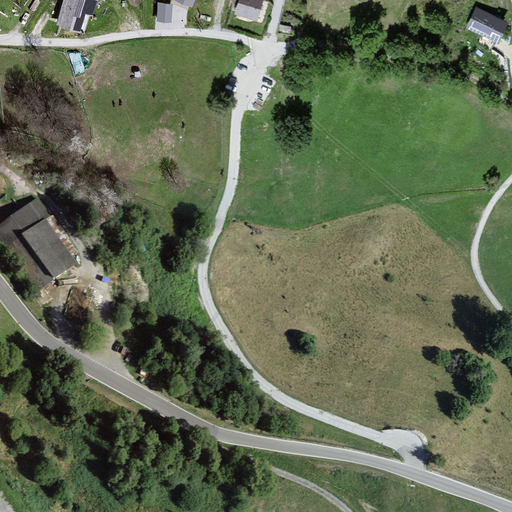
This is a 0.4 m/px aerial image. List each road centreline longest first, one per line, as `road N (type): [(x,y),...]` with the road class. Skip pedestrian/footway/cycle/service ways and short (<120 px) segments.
road 1 (residential): [(265,50),(234,127),(223,216),(201,289),(253,378),(295,408),(404,446),(420,478)]
road 2 (tertiary): [(420,478),(225,437),(163,414),(30,330),(0,291)]
road 3 (residential): [(0,41),(196,33),(265,50)]
road 4 (residential): [(511,104),(444,67),(395,54),(265,50)]
road 5 (track): [(195,426),(197,439),(310,485),(348,511)]
road 6 (residential): [(511,328),(470,262),(478,224),(511,179)]
